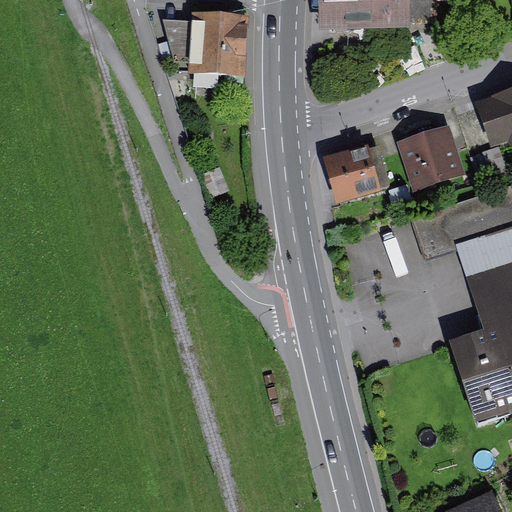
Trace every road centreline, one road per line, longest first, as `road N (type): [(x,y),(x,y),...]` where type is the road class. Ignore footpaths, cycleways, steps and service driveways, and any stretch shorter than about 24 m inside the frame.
road 1 (primary): [(362,511),(323,359),(285,124)]
road 2 (track): [(200,220),(111,41),(73,0)]
road 3 (residential): [(285,124),(356,115),(511,62)]
road 4 (track): [(311,295),(272,304),(256,299),(235,280),(200,220)]
road 5 (primary): [(285,124),(286,0)]
